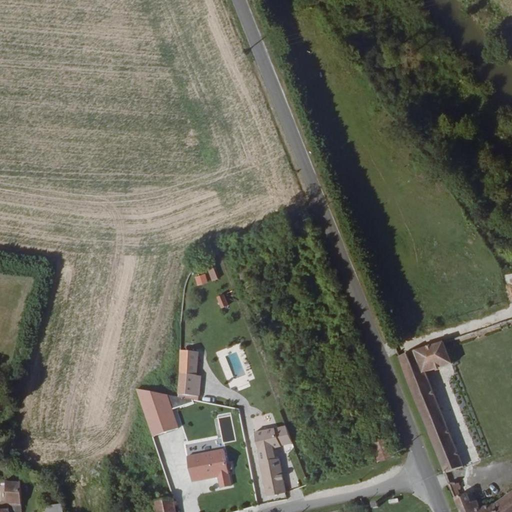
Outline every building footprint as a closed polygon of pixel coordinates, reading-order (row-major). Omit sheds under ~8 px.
[(211,280),(218,277),(214,264),(206,266),(211,280)] [(390,272),(386,264),(381,266),(385,274),(390,272)] [(208,282),(206,274),(195,276),(197,285),(208,282)] [(228,305),(224,294),(216,298),(221,308),(228,305)] [(446,475),(464,468),(427,375),(452,364),(442,342),(400,359),(446,475)] [(198,352),(180,351),(179,375),(197,376),(198,352)] [(197,376),(179,375),(177,398),(199,401),(202,376),(197,376)] [(167,396),(135,390),(152,437),(178,428),(167,396)] [(218,417),(222,442),(235,440),(231,415),(218,417)] [(265,497),(286,493),(279,459),(274,460),(272,447),(279,445),(276,429),(254,433),(265,497)] [(373,463),(393,456),(386,437),(367,444),(373,463)] [(229,473),(224,450),(189,458),(194,480),(201,478),(201,475),(206,474),(206,477),(229,473)] [(20,502),(19,481),(3,482),(4,502),(0,502),(0,511),(8,511),(8,503),(20,502)] [(511,511),(511,493),(495,505),(480,509),(478,501),(470,504),(468,495),(452,500),(455,511),(511,511)] [(152,511),(173,511),(170,498),(151,503),(152,511)]
